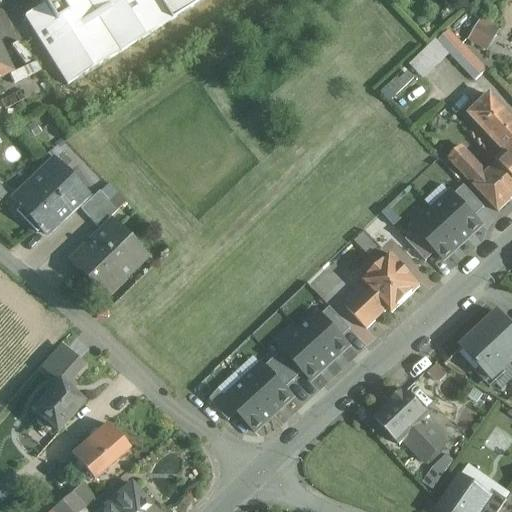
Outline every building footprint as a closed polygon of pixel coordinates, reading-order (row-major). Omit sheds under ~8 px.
[(118,55),(93,15),(83,0),(54,0),(24,19),(67,87),(68,86),(118,55)] [(171,22),(157,0),(83,0),(118,54),(118,55),(119,55),(171,22)] [(157,0),(171,21),(177,18),(205,0),(157,0)] [(493,30),(480,22),(479,23),(470,38),(469,40),(469,41),(482,48),(486,43),(486,42),(488,38),(489,38),(493,30)] [(475,82),(485,72),(448,33),(437,43),(449,56),(474,82),(475,82)] [(423,80),(449,56),(437,43),(436,42),(409,67),(423,80)] [(3,52),(13,73),(30,65),(20,43),(3,52)] [(0,80),(9,77),(0,56),(0,80)] [(405,87),(406,86),(413,80),(408,74),(407,74),(400,81),(399,82),(404,88),(405,87)] [(511,121),(490,98),(470,117),(506,156),(497,164),(511,179),(511,121)] [(450,162),(498,213),(511,199),(511,179),(497,164),(490,171),(487,168),(483,171),(463,150),(450,162)] [(12,203),(18,210),(19,210),(43,236),(45,238),(86,199),(84,197),(53,164),(52,164),(32,183),(32,184),(33,185),(36,188),(22,201),(21,202),(17,198),(12,202),(12,203)] [(80,212),(84,217),(88,221),(89,221),(107,204),(107,203),(100,195),(99,194),(98,194),(80,212)] [(482,227),(451,194),(432,212),(463,245),(482,227)] [(90,222),(97,230),(98,231),(99,230),(116,213),(108,204),(107,204),(89,221),(90,222)] [(432,212),(413,229),(444,262),(463,245),(432,212)] [(71,265),(91,286),(92,286),(103,297),(104,299),(108,295),(108,294),(105,290),(116,278),(117,278),(120,276),(122,278),(124,279),(144,260),(143,259),(112,226),(111,225),(71,264),(71,265)] [(392,314),(416,291),(418,289),(418,288),(409,278),(409,277),(408,275),(402,269),(401,268),(401,269),(400,269),(390,259),(364,283),(363,284),(363,285),(367,289),(368,290),(348,308),(347,309),(347,310),(366,330),(370,327),(370,326),(387,311),(388,311),(391,314),(392,314)] [(332,295),(327,290),(316,279),(305,290),(320,305),(320,306),(321,306),(332,295)] [(349,347),(319,314),(300,331),(330,364),(349,347)] [(511,330),(505,323),(505,322),(498,315),(461,350),(489,380),(491,382),(511,361),(511,330)] [(300,331),(281,349),(311,382),(330,364),(300,331)] [(290,395),(260,362),(240,379),(271,412),(290,395)] [(240,379),(221,397),(252,430),(271,412),(240,379)] [(81,405),(76,401),(58,386),(34,414),(58,434),(82,406),(81,405)] [(444,443),(434,433),(424,423),(428,418),(404,393),(374,420),(399,446),(400,446),(404,442),(425,463),(444,444),(444,443)] [(107,428),(92,441),(72,458),(94,483),(128,453),(129,453),(107,428)] [(20,441),(20,442),(34,455),(43,445),(29,432),(27,433),(20,441)] [(450,460),(458,453),(458,452),(461,450),(451,439),(450,440),(442,447),(440,450),(450,460)] [(438,511),(479,511),(489,498),(460,478),(437,511),(438,511)] [(100,511),(150,511),(130,488),(129,488),(100,511)] [(492,493),(489,498),(479,511),(498,511),(506,502),(492,493)] [(82,511),(85,510),(73,495),(53,511),(82,511)]
